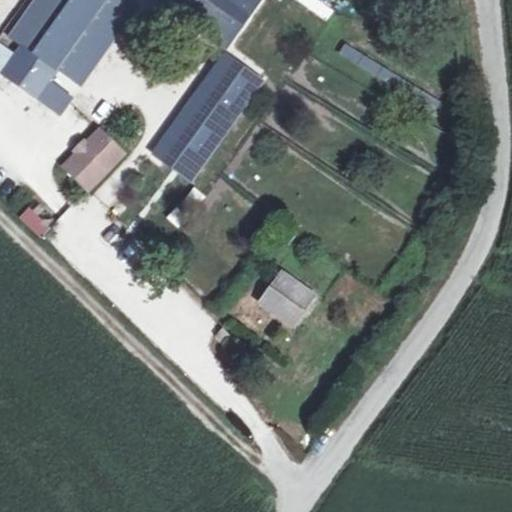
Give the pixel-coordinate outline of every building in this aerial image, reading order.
[(106,0),(57,69),(71,80),(121,11),(106,0)] [(163,0),(225,44),(255,0),(163,0)] [(430,116),(439,104),(349,42),(340,54),(430,116)] [(0,72),(3,74),(16,56),(0,44),(0,72)] [(197,186),(267,80),(223,51),(153,158),(197,186)] [(88,192),(123,155),(99,132),(64,169),(88,192)] [(0,160),(10,151),(0,140),(0,160)] [(29,210),(20,219),(40,237),(48,228),(29,210)] [(317,296),(284,272),(260,305),(293,329),(305,312),(317,296)]
